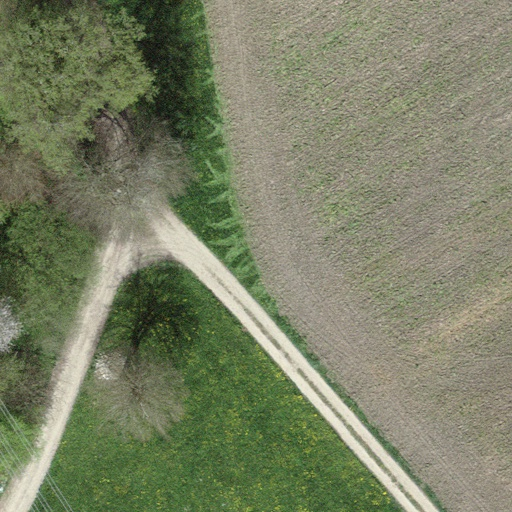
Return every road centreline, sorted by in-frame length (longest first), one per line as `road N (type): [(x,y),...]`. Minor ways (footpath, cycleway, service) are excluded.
road 1 (track): [(118,211),(196,260),(409,511)]
road 2 (track): [(118,211),(39,446),(3,511)]
road 3 (track): [(118,211),(64,0)]
